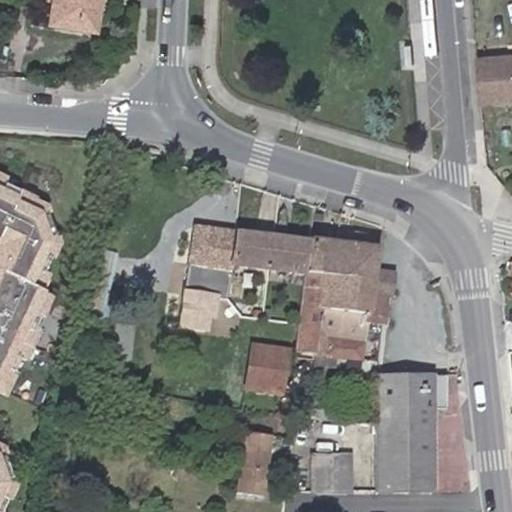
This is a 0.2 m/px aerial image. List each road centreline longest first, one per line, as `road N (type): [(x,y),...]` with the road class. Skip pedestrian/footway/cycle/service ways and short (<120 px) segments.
road 1 (tertiary): [(165,123),(432,211)]
road 2 (tertiary): [(464,246),(497,504)]
road 3 (residential): [(443,0),(456,143),(453,172),(432,211)]
road 4 (residential): [(311,511),(497,504)]
road 5 (tertiary): [(0,109),(165,123)]
road 6 (tertiary): [(174,0),(165,123)]
